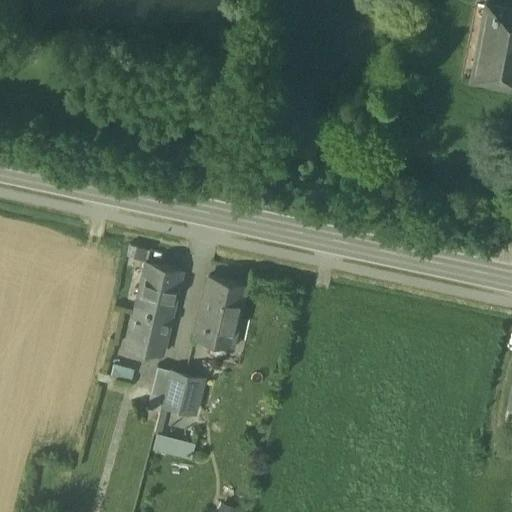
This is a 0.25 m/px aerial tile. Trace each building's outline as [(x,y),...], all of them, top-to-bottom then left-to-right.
[(511,10),(498,8),(494,29),(484,27),(477,62),(481,63),(477,82),(511,88),(511,10)] [(160,353),(162,354),(171,316),(182,270),(147,261),(136,307),(127,345),(144,349),(144,346),(161,351),(160,353)] [(209,275),(194,337),(232,345),(247,284),(209,275)] [(164,395),(171,369),(158,365),(151,392),(164,395)] [(203,377),(171,369),(164,395),(162,404),(166,405),(193,413),(203,377)] [(162,404),(164,395),(151,392),(150,392),(146,406),(160,410),(162,404)] [(166,405),(162,404),(160,410),(155,432),(158,433),(159,434),(166,405)] [(159,434),(158,433),(154,448),(190,457),(194,442),(159,434)]
